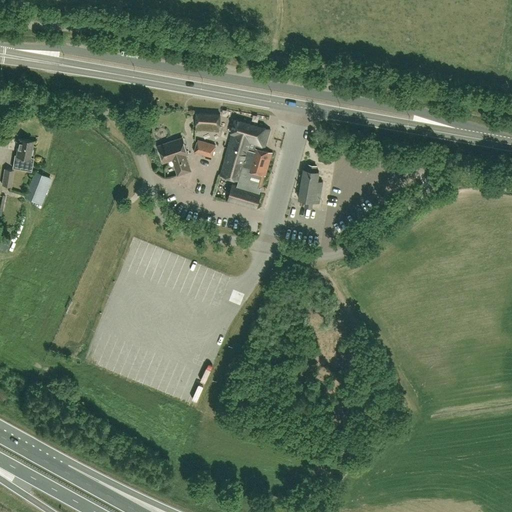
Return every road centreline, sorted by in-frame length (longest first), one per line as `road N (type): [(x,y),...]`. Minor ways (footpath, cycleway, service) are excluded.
road 1 (unclassified): [(511,181),(453,176),(345,252),(316,256),(175,229),(160,212),(135,141),(114,117),(0,91)]
road 2 (unclassified): [(511,106),(119,32),(0,24)]
road 3 (secondary): [(511,145),(3,55)]
